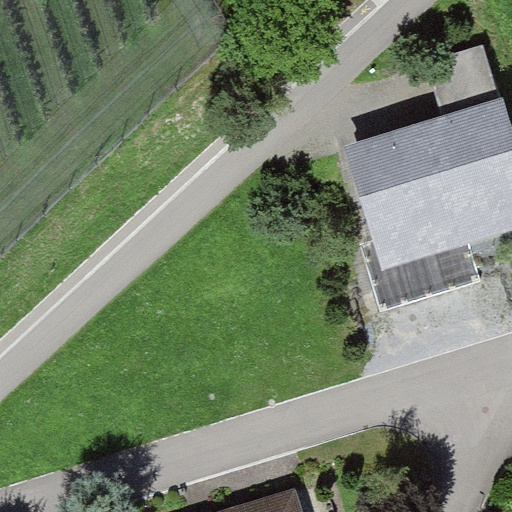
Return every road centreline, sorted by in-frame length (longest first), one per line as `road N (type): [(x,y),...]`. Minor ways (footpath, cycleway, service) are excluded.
road 1 (unclassified): [(0,387),(412,0)]
road 2 (residential): [(7,511),(511,362)]
road 3 (residential): [(453,511),(511,403)]
